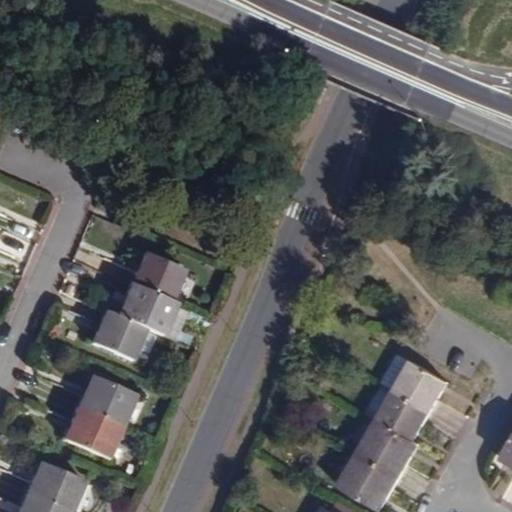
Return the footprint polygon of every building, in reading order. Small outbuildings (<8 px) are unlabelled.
[(129,284),(168,301),(182,269),(143,252),(129,284)] [(173,303),(168,301),(129,284),(123,297),(121,303),(110,299),(104,311),(144,329),(159,335),(173,303)] [(123,297),(112,292),(110,299),(121,303),(123,297)] [(144,329),(104,311),(90,343),(131,361),(136,348),(143,332),(144,329)] [(155,337),(143,332),(136,348),(148,353),(155,337)] [(391,392),(407,363),(392,354),(375,382),(391,392)] [(391,392),(428,413),(439,394),(432,390),(438,379),(408,361),(407,363),(391,392)] [(77,408),(120,427),(134,394),(91,376),(77,408)] [(439,394),(445,383),(438,379),(432,390),(439,394)] [(415,435),(428,413),(391,392),(373,422),(380,427),(402,440),(408,430),(415,435)] [(120,427),(77,408),(63,440),(107,459),(120,427)] [(370,443),(380,427),(373,422),(363,438),(370,443)] [(363,438),(353,455),(396,480),(408,459),(401,454),(408,443),(402,440),(380,427),(370,443),(363,438)] [(408,443),(409,444),(415,435),(408,430),(402,440),(408,443)] [(507,464),(511,466),(511,435),(502,451),(511,456),(507,464)] [(415,447),(409,444),(408,443),(401,454),(408,459),(415,447)] [(511,456),(502,451),(498,459),(507,464),(511,456)] [(396,480),(353,455),(343,473),(349,477),(340,493),(369,510),(376,497),(383,502),(396,480)] [(40,464),(26,496),(63,511),(70,511),(83,482),(40,464)] [(333,489),(340,493),(349,477),(343,473),(333,489)] [(63,511),(26,496),(19,511),(63,511)] [(371,511),(377,511),(383,502),(376,497),(369,510),(371,511)]
